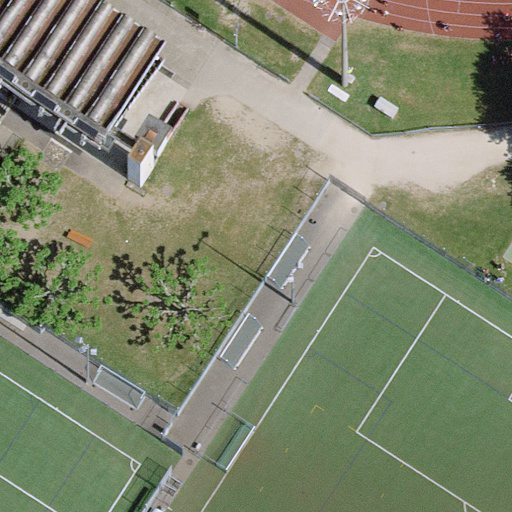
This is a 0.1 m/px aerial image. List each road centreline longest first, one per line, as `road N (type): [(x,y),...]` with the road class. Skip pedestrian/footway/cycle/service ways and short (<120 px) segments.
road 1 (track): [(219,66),(371,159),(412,166),(511,145)]
road 2 (track): [(299,275),(371,159)]
